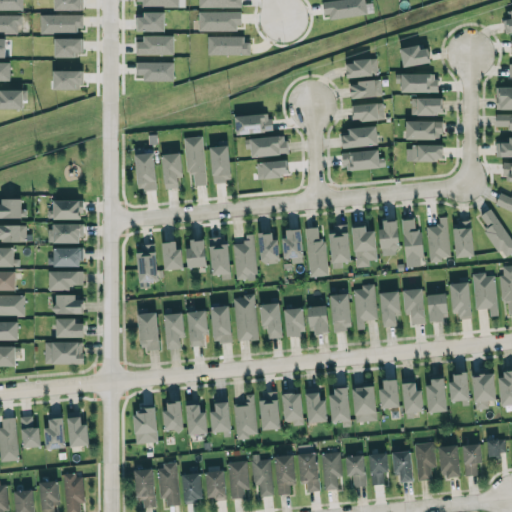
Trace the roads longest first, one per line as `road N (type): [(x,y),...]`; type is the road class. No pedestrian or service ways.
road 1 (residential): [(0,397),(511,340)]
road 2 (residential): [(111,511),(109,0)]
road 3 (residential): [(111,220),(468,180)]
road 4 (residential): [(468,180),(468,53)]
road 5 (residential): [(511,500),(389,511)]
